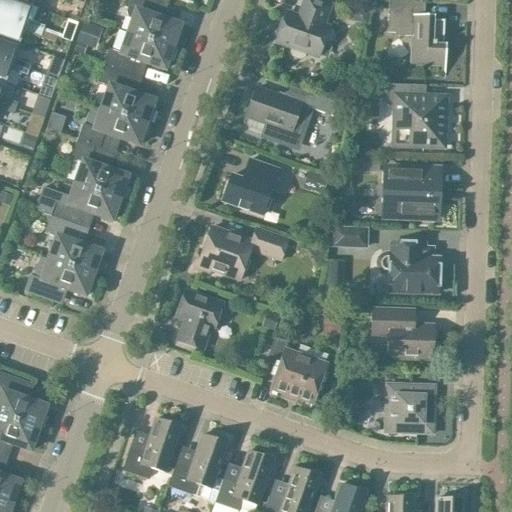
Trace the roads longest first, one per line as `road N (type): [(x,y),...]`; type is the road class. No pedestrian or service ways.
road 1 (residential): [(481,0),(468,460),(380,459),(100,359)]
road 2 (residential): [(100,359),(229,0)]
road 3 (residential): [(53,511),(100,359)]
